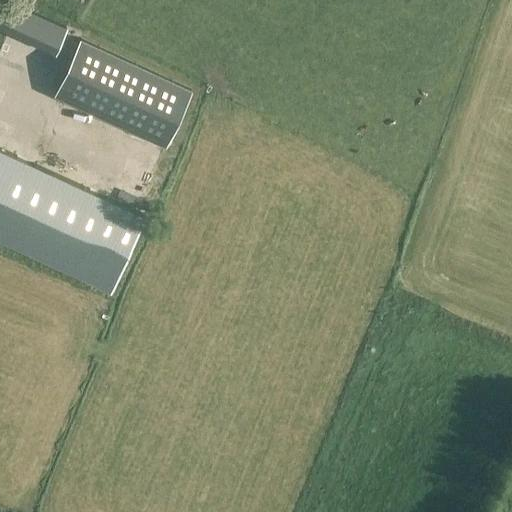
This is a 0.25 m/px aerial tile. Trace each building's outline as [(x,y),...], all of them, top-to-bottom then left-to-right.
[(9,0),(13,10),(34,2),(33,0),(9,0)] [(12,34),(8,62),(29,65),(33,37),(12,34)] [(81,38),(55,94),(165,144),(191,88),(81,38)] [(225,70),(208,69),(206,113),(223,114),(225,70)] [(0,232),(110,281),(143,207),(0,144),(0,232)]
